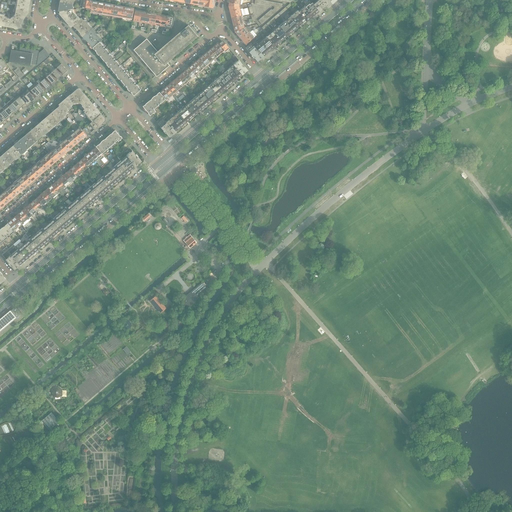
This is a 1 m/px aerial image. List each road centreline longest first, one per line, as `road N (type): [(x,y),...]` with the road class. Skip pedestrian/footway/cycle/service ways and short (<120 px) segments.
road 1 (secondary): [(156,165),(18,283)]
road 2 (secondary): [(24,289),(162,172)]
road 3 (residential): [(0,219),(118,118)]
road 4 (secondary): [(266,82),(363,0)]
